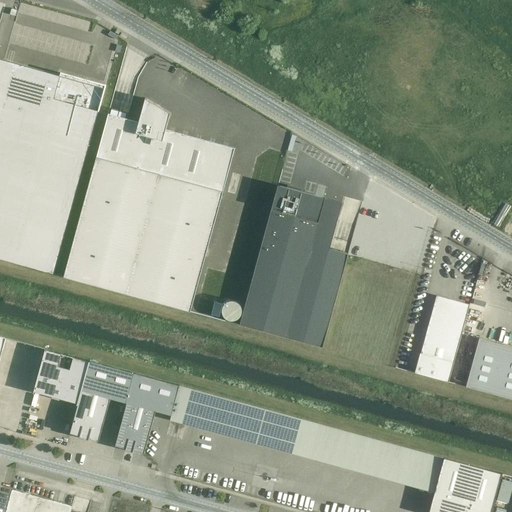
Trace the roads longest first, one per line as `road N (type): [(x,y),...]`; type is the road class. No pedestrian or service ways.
road 1 (unclassified): [(96,0),(511,247)]
road 2 (unclassified): [(220,511),(2,452)]
